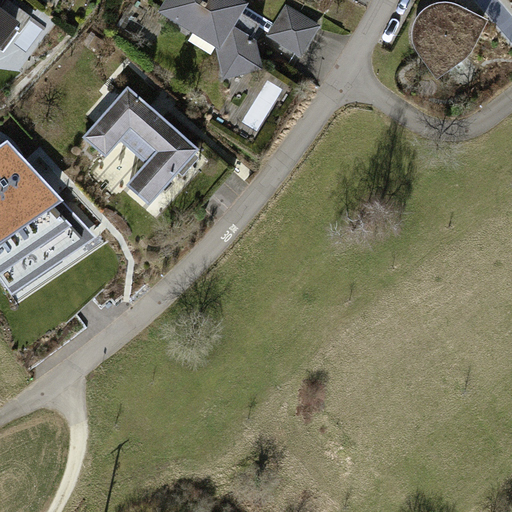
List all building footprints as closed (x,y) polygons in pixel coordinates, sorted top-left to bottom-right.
[(6,0),(0,8),(0,48),(14,28),(22,33),(34,18),(9,0),(6,0)] [(246,6),(235,0),(172,0),(164,13),(220,47),(227,76),(260,69),(254,40),(262,26),(242,13),(246,6)] [(470,51),(484,23),(458,10),(448,8),(439,8),(431,12),(423,18),(420,26),(419,34),(419,44),(423,52),(440,75),(463,58),(470,51)] [(319,28),(288,9),(272,36),(302,55),(319,28)] [(199,151),(130,90),(87,138),(108,157),(123,139),(150,163),(135,180),(141,186),(143,184),(151,191),(150,193),(156,199),(199,151)] [(95,238),(8,142),(0,147),(0,274),(0,275),(13,294),(95,238)]
